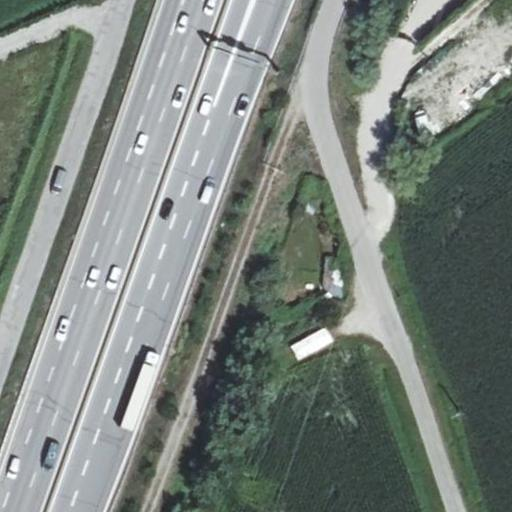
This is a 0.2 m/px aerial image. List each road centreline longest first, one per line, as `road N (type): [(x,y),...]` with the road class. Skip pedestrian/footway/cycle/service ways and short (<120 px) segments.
road 1 (track): [(138,511),(301,78),(327,41)]
road 2 (trunk): [(190,33),(20,511)]
road 3 (unclassified): [(327,41),(327,133),(458,511)]
road 4 (trunk): [(70,511),(213,111)]
road 5 (unclassified): [(0,366),(122,0)]
road 6 (trunk): [(213,111),(262,0)]
